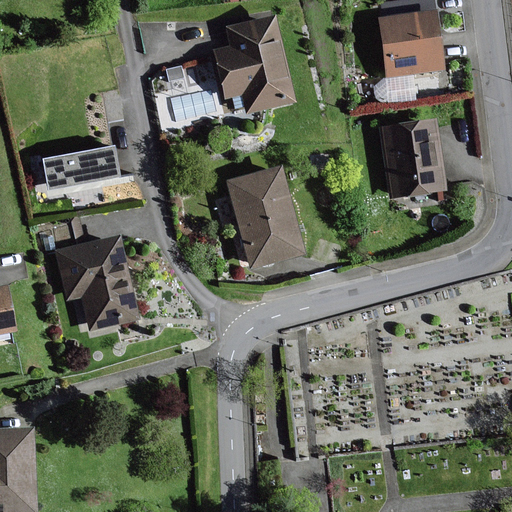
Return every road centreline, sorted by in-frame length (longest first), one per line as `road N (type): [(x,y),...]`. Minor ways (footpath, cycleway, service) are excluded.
road 1 (residential): [(243,338),(172,254),(121,0)]
road 2 (tertiary): [(243,338),(289,313),(481,261),(511,223)]
road 3 (tertiary): [(511,212),(488,0)]
road 4 (tertiary): [(237,511),(234,358),(243,338)]
